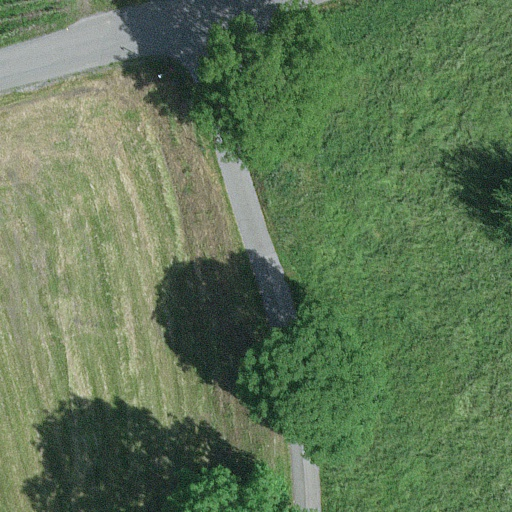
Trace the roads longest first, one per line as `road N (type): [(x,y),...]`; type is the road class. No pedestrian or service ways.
road 1 (unclassified): [(307,511),(292,365),(188,16)]
road 2 (tertiary): [(0,68),(188,16)]
